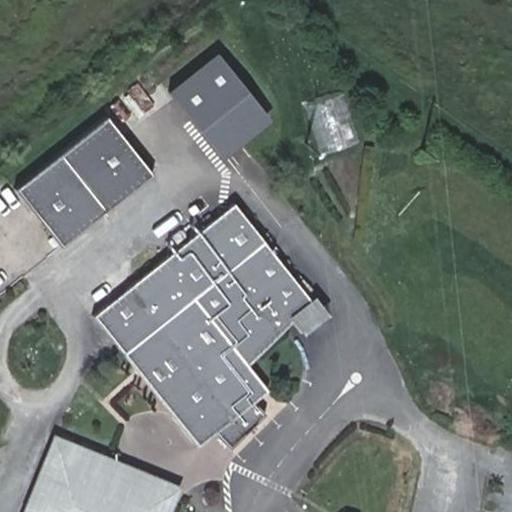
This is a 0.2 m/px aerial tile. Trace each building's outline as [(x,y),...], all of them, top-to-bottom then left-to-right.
[(270,118),(218,54),(172,90),(224,155),(270,118)] [(107,116),(15,188),(61,244),(152,172),(107,116)] [(234,203),(94,314),(181,425),(201,410),(217,430),(230,446),(264,412),(252,400),(266,388),(246,361),(292,319),(289,314),(309,298),(234,203)] [(302,334),(330,312),(315,292),(309,298),(289,314),(292,319),(302,334)] [(217,430),(201,410),(181,425),(197,444),(217,430)] [(150,511),(124,461),(52,432),(19,511),(150,511)] [(171,511),(183,485),(124,461),(150,511),(171,511)]
